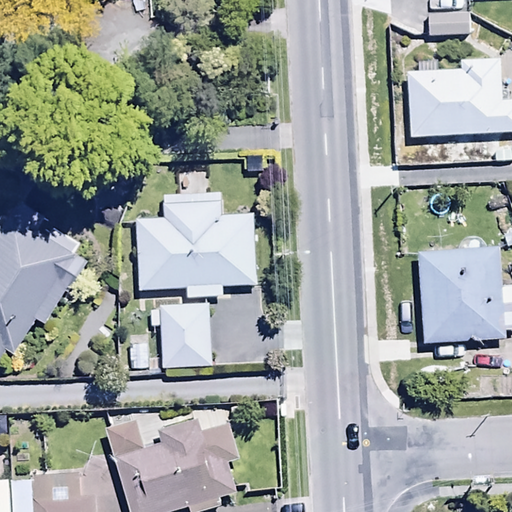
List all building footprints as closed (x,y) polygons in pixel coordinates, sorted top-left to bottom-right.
[(469,17),(428,17),(428,39),(469,39),(469,17)] [(407,74),(409,140),(511,137),(511,102),(500,103),(499,63),(459,64),(459,72),(407,74)] [(121,196),(103,191),(93,228),(112,233),(121,196)] [(163,221),(135,222),(138,293),(184,291),(184,299),(221,298),(221,289),(254,288),(251,215),(218,217),(217,196),(162,198),(163,221)] [(0,361),(6,352),(13,357),(34,323),(40,327),(63,289),(69,293),(85,266),(73,258),(81,245),(52,227),(45,238),(37,234),(44,222),(20,207),(14,217),(8,214),(0,227),(0,361)] [(511,283),(502,284),(500,249),(416,255),(422,347),(503,342),(503,334),(511,333),(511,283)] [(209,370),(207,307),(149,310),(149,330),(160,330),(162,372),(209,370)] [(136,427),(105,437),(128,511),(217,511),(238,506),(227,469),(240,465),(229,428),(199,437),(195,423),(157,434),(161,448),(144,453),(136,427)] [(9,484),(9,511),(94,511),(95,502),(79,503),(78,478),(32,479),(32,483),(9,484)] [(0,511),(9,511),(9,484),(0,484),(0,511)]
